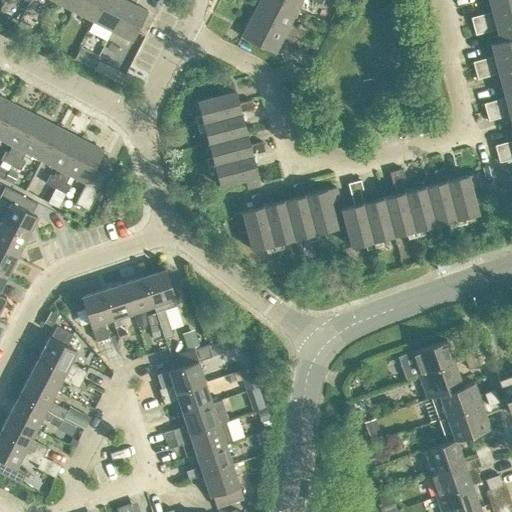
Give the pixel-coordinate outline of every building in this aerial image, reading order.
[(55,0),(73,9),(77,0),(55,0)] [(77,0),(73,9),(92,19),(101,0),(77,0)] [(101,0),(92,19),(111,29),(125,0),(101,0)] [(125,0),(111,29),(131,39),(146,9),(134,3),(135,0),(125,0)] [(282,0),(258,0),(252,13),(286,30),(302,38),(307,28),(298,23),(296,27),(289,23),(297,7),(282,0)] [(470,16),(472,25),(511,14),(511,0),(488,0),(491,11),(470,16)] [(286,30),(252,13),(240,35),(274,53),(282,36),(289,40),(287,43),(296,48),(302,38),(286,30)] [(496,28),(499,40),(511,36),(511,14),(472,25),(474,34),(496,28)] [(472,61),(474,70),(511,60),(511,36),(499,40),(490,42),(493,55),(472,61)] [(80,48),(74,59),(79,61),(85,50),(80,48)] [(497,72),(501,85),(511,82),(511,60),(474,70),(476,78),(497,72)] [(232,81),(225,83),(227,92),(234,90),(232,81)] [(483,102),(485,111),(511,103),(511,82),(501,85),(504,97),(483,102)] [(219,84),(221,94),(227,92),(225,83),(219,84)] [(196,100),(206,138),(244,128),(240,112),(238,102),(234,90),(227,92),(221,94),(196,100)] [(0,127),(13,103),(0,96),(0,127)] [(244,101),(246,110),(253,109),(250,99),(244,101)] [(238,102),(240,112),(246,110),(244,101),(238,102)] [(0,157),(0,159),(9,164),(35,115),(13,103),(0,127),(0,138),(11,145),(8,152),(4,150),(0,157)] [(508,114),(511,126),(511,125),(511,103),(485,111),(487,120),(508,114)] [(24,151),(40,159),(57,126),(35,115),(9,164),(19,169),(24,160),(21,158),(24,151)] [(511,139),(494,144),(496,152),(511,147),(511,125),(511,126),(511,127),(511,139)] [(44,182),(54,187),(80,138),(57,126),(40,159),(56,168),(52,175),(49,173),(44,182)] [(250,177),(256,175),(257,175),(251,154),(249,144),(244,128),(206,138),(218,185),(243,178),(250,177)] [(80,138),(54,187),(64,192),(69,183),(65,182),(69,174),(84,182),(74,203),(88,210),(106,175),(93,168),(103,150),(80,138)] [(261,141),(255,142),(257,152),(264,150),(261,141)] [(255,142),(249,144),(251,154),(257,152),(255,142)] [(511,147),(496,152),(498,161),(511,157),(511,147)] [(433,170),(434,176),(444,173),(442,167),(433,170)] [(401,168),(395,170),(397,179),(401,178),(404,178),(401,168)] [(12,183),(17,174),(8,170),(4,178),(12,183)] [(388,171),(391,181),(397,179),(395,170),(388,171)] [(467,174),(469,181),(478,178),(476,172),(467,174)] [(434,176),(436,182),(446,179),(444,173),(434,176)] [(420,187),(430,225),(477,213),(470,187),(469,181),(467,174),(446,179),(436,182),(420,187)] [(256,175),(250,177),(252,186),(259,184),(256,175)] [(250,177),(243,178),(246,188),(252,186),(250,177)] [(391,181),(393,187),(402,185),(401,178),(397,179),(391,181)] [(469,181),(470,187),(480,185),(478,178),(469,181)] [(359,179),(353,181),(356,190),(359,190),(362,189),(359,179)] [(291,184),(293,190),(303,187),(301,181),(291,184)] [(347,182),(349,192),(356,190),(353,181),(347,182)] [(0,197),(9,202),(0,218),(0,222),(25,235),(36,215),(31,213),(36,202),(4,185),(0,192),(0,197)] [(393,187),(394,193),(404,191),(402,185),(393,187)] [(335,186),(326,189),(327,195),(337,193),(335,186)] [(293,190),(295,196),(304,194),(303,187),(293,190)] [(394,193),(378,197),(388,236),(430,225),(420,187),(404,191),(394,193)] [(295,196),(279,200),(289,239),(336,227),(329,202),(327,195),(326,189),(325,188),(304,194),(295,196)] [(349,192),(351,198),(361,196),(359,190),(356,190),(349,192)] [(250,195),(251,201),(261,198),(259,192),(250,195)] [(327,195),(329,202),(338,199),(337,193),(327,195)] [(351,198),(352,204),(362,202),(361,196),(351,198)] [(362,202),(352,204),(340,207),(351,246),(388,236),(378,197),(362,202)] [(251,201),(253,207),(263,205),(261,198),(251,201)] [(243,217),(244,224),(251,249),(289,239),(279,200),(263,205),(253,207),(241,210),(241,211),(243,217)] [(232,213),(233,220),(243,217),(241,211),(232,213)] [(235,226),(244,224),(243,217),(233,220),(235,226)] [(0,246),(16,254),(25,235),(0,222),(0,246)] [(0,270),(6,274),(16,254),(0,246),(0,270)] [(152,304),(155,312),(158,322),(163,338),(172,335),(164,309),(175,305),(173,297),(164,268),(142,275),(152,304)] [(142,275),(122,282),(131,311),(152,304),(142,275)] [(122,282),(102,289),(111,318),(117,336),(126,333),(123,323),(124,323),(121,314),(131,311),(122,282)] [(111,318),(102,289),(80,296),(95,340),(108,336),(102,320),(111,318)] [(50,311),(43,322),(51,327),(57,316),(50,311)] [(155,312),(146,315),(149,325),(158,322),(155,312)] [(48,336),(37,355),(82,379),(86,370),(69,361),(75,349),(66,345),(72,333),(55,324),(49,336),(48,336)] [(186,350),(199,346),(193,329),(180,333),(186,350)] [(410,351),(418,374),(453,362),(445,339),(410,351)] [(204,382),(197,360),(212,355),(208,344),(208,343),(199,346),(186,350),(173,354),(177,366),(173,368),(156,373),(160,387),(158,388),(160,396),(204,382)] [(461,348),(464,358),(476,354),(472,344),(461,348)] [(476,354),(464,358),(468,368),(479,364),(476,354)] [(37,355),(28,375),(54,389),(60,378),(78,387),(82,379),(37,355)] [(426,397),(434,395),(433,394),(461,385),(461,384),(453,362),(418,374),(426,397)] [(511,411),(511,372),(497,378),(509,413),(511,411)] [(28,375),(18,394),(62,417),(66,408),(49,400),(54,389),(28,375)] [(434,395),(441,417),(480,403),(472,380),(461,384),(461,385),(433,394),(434,395)] [(182,412),(210,402),(204,382),(160,396),(163,404),(177,399),(182,412)] [(18,394),(7,413),(34,427),(40,416),(58,425),(62,417),(18,394)] [(228,419),(221,398),(210,402),(182,412),(186,424),(181,425),(171,429),(174,437),(184,433),(188,432),(217,423),(225,420),(228,419)] [(361,400),(351,403),(355,413),(364,410),(361,400)] [(441,417),(449,439),(449,440),(454,438),(488,426),(480,403),(441,417)] [(270,419),(265,407),(256,411),(261,423),(270,419)] [(7,413),(0,427),(0,433),(42,455),(46,447),(29,438),(34,427),(7,413)] [(191,440),(195,453),(224,444),(224,443),(232,440),(225,420),(217,423),(188,432),(184,433),(174,437),(177,445),(191,440)] [(377,427),(366,431),(369,439),(380,435),(377,427)] [(174,437),(171,429),(162,432),(165,440),(174,437)] [(42,455),(0,433),(0,458),(14,466),(20,454),(38,463),(42,455)] [(177,445),(174,437),(165,440),(167,448),(177,445)] [(419,450),(427,473),(462,461),(454,438),(449,440),(449,439),(419,450)] [(476,456),(489,451),(486,441),(473,446),(476,456)] [(195,453),(202,473),(231,463),(224,444),(195,453)] [(374,444),(366,447),(370,458),(377,455),(374,444)] [(435,496),(470,484),(479,481),(474,467),(493,461),(489,451),(476,456),(462,461),(427,473),(435,496)] [(231,463),(202,473),(209,494),(211,494),(215,506),(242,497),(231,463)] [(185,469),(188,478),(197,474),(195,466),(185,469)] [(484,478),(488,488),(501,484),(497,474),(484,478)] [(435,496),(441,511),(460,511),(478,506),(470,484),(435,496)] [(395,508),(391,498),(381,501),(385,511),(395,508)]
